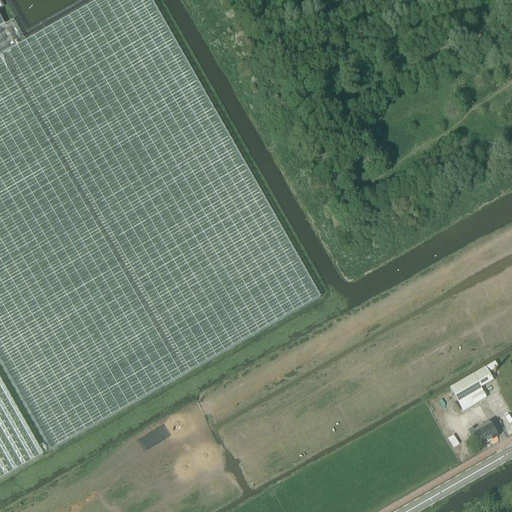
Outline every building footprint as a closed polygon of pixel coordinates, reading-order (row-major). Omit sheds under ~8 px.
[(13,20),(4,25),(0,17),(0,363),(50,451),(320,297),(151,0),(97,0),(25,41),(13,20)] [(494,363),(485,368),(488,374),(497,368),(494,363)] [(485,368),(450,389),(463,412),(486,399),(482,393),(480,389),(479,389),(492,381),(488,374),(485,368)] [(0,479),(43,455),(0,379),(0,479)] [(474,432),(469,434),(472,440),(477,437),(482,446),(497,438),(489,423),(474,432)]
